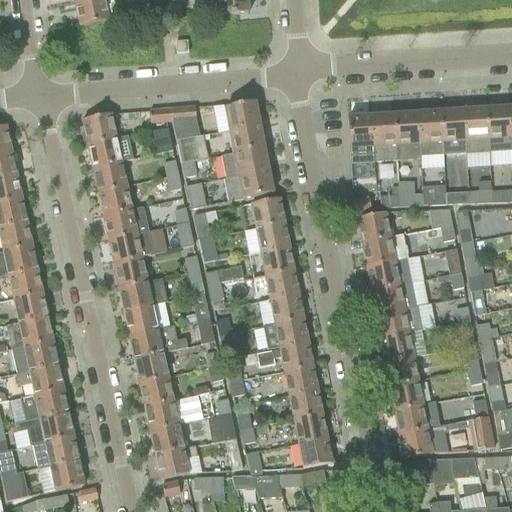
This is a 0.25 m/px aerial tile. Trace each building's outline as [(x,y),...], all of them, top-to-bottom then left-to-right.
[(102,0),(88,0),(74,3),(79,28),(107,22),(102,0)] [(245,0),(215,0),(217,17),(247,15),(245,0)] [(181,7),(164,8),(165,21),(181,20),(181,7)] [(159,21),(158,8),(143,9),(144,22),(159,21)] [(187,43),(175,44),(176,53),(176,56),(187,55),(187,54),(187,43)] [(224,110),(228,134),(258,128),(253,105),(224,110)] [(171,123),(175,143),(193,140),(198,139),(195,121),(194,109),(186,110),(170,111),(171,123)] [(505,111),(483,112),(485,142),(486,154),(509,152),(507,141),(505,111)] [(148,113),(148,114),(149,125),(165,124),(164,112),(148,113)] [(483,112),(460,113),(462,143),(463,156),(486,155),(486,154),(485,142),(483,112)] [(460,113),(438,115),(441,158),(463,156),(462,143),(460,113)] [(438,115),(415,116),(418,159),(419,159),(441,158),(438,115)] [(415,116),(393,118),(395,148),(396,163),(419,161),(419,159),(418,159),(415,116)] [(82,123),(87,148),(115,141),(110,117),(82,123)] [(372,149),(395,148),(393,118),(370,119),(372,149)] [(370,119),(347,121),(349,151),(350,167),(373,165),(372,149),(370,119)] [(0,154),(10,153),(5,130),(6,129),(6,128),(0,129),(0,154)] [(228,134),(233,156),(262,150),(258,128),(228,134)] [(167,131),(156,133),(160,156),(172,153),(167,131)] [(115,141),(87,148),(92,171),(121,165),(132,163),(127,139),(115,141)] [(193,140),(175,143),(180,166),(192,164),(197,163),(193,140)] [(220,159),(224,181),(267,173),(262,150),(233,156),(220,159)] [(0,154),(0,179),(15,177),(10,153),(0,154)] [(174,163),(161,166),(165,180),(177,178),(174,163)] [(192,164),(180,166),(183,181),(195,178),(192,164)] [(92,171),(97,195),(126,189),(121,165),(92,171)] [(267,173),(224,181),(229,204),(271,196),(267,173)] [(0,204),(20,200),(15,177),(0,179),(0,204)] [(177,178),(165,180),(168,194),(180,192),(177,178)] [(200,186),(185,189),(190,212),(205,209),(200,186)] [(390,196),(384,197),(384,211),(398,210),(398,199),(397,188),(390,189),(390,196)] [(444,188),(421,189),(422,209),(445,208),(444,196),(444,188)] [(97,195),(102,219),(131,213),(126,189),(97,195)] [(507,193),(490,194),(490,205),(507,205),(507,203),(507,193)] [(490,194),(466,195),(467,207),(490,205),(490,194)] [(466,195),(444,196),(445,208),(467,207),(466,195)] [(0,204),(0,229),(26,224),(20,200),(0,204)] [(352,204),(355,215),(370,212),(367,200),(352,204)] [(250,206),(255,231),(283,225),(278,201),(250,206)] [(171,213),(174,228),(188,225),(184,210),(171,213)] [(108,243),(146,235),(141,211),(131,213),(102,219),(108,243)] [(448,212),(427,214),(430,232),(438,230),(450,228),(451,227),(448,212)] [(465,213),(454,215),(460,246),(471,244),(465,213)] [(204,215),(191,218),(197,242),(209,240),(204,215)] [(356,221),(360,246),(389,240),(384,215),(356,221)] [(0,229),(0,244),(2,254),(31,248),(26,224),(0,229)] [(188,225),(174,228),(177,244),(191,241),(188,225)] [(255,231),(259,255),(288,249),(283,225),(255,231)] [(450,228),(438,230),(441,245),(453,243),(450,228)] [(146,235),(108,243),(113,267),(141,261),(166,255),(160,232),(146,235)] [(209,240),(197,242),(202,266),(215,263),(209,240)] [(360,246),(365,270),(394,264),(389,240),(360,246)] [(460,246),(459,247),(464,271),(476,269),(472,244),(471,244),(460,246)] [(0,279),(7,278),(36,272),(31,248),(2,254),(0,254),(0,279)] [(259,255),(264,279),(293,273),(288,249),(259,255)] [(455,252),(443,254),(448,279),(460,277),(455,252)] [(183,261),(186,275),(198,273),(195,258),(183,261)] [(113,267),(118,291),(146,285),(141,261),(113,267)] [(365,270),(370,294),(398,288),(410,286),(405,262),(394,264),(365,270)] [(240,269),(217,273),(219,285),(242,281),(240,269)] [(7,278),(13,302),(41,296),(36,272),(7,278)] [(198,273),(186,275),(192,300),(203,297),(204,297),(198,273)] [(217,273),(204,276),(210,304),(223,302),(219,285),(217,273)] [(269,303),(297,297),(293,273),(264,279),(269,303)] [(490,276),(466,280),(469,295),(480,293),(492,290),(490,276)] [(448,279),(436,281),(437,286),(449,284),(450,293),(462,291),(460,277),(448,279)] [(146,285),(118,291),(123,315),(152,308),(165,306),(160,282),(146,285)] [(370,294),(374,317),(403,312),(415,310),(410,286),(398,288),(370,294)] [(480,293),(469,295),(473,319),(484,316),(480,293)] [(13,302),(18,326),(46,320),(41,296),(13,302)] [(192,300),(191,300),(196,323),(208,320),(203,297),(192,300)] [(269,303),(274,327),(302,321),(297,297),(269,303)] [(123,315),(128,338),(157,332),(152,308),(123,315)] [(403,312),(374,317),(379,341),(408,336),(421,333),(416,309),(415,310),(403,312)] [(466,310),(453,312),(456,327),(458,327),(468,325),(466,310)] [(18,326),(23,350),(52,344),(46,320),(18,326)] [(227,321),(215,323),(217,338),(230,335),(227,321)] [(267,353),(278,351),(307,345),(302,321),(274,327),(263,329),(267,353)] [(460,340),(452,342),(454,352),(459,351),(473,348),(468,325),(458,327),(460,340)] [(475,328),(474,328),(477,343),(490,341),(487,326),(475,328)] [(210,328),(198,331),(202,347),(213,344),(210,328)] [(133,362),(162,356),(185,351),(187,351),(185,342),(175,345),(172,329),(157,332),(128,338),(133,362)] [(230,335),(217,338),(220,353),(233,350),(230,335)] [(379,341),(384,365),(412,360),(408,336),(379,341)] [(490,341),(477,343),(482,367),(494,364),(490,341)] [(12,352),(17,376),(57,368),(52,344),(23,350),(12,352)] [(279,352),(243,360),(244,368),(257,365),(258,371),(273,368),(272,362),(280,360),(283,375),(312,369),(307,345),(278,351),(279,352)] [(216,355),(204,358),(207,371),(219,369),(216,355)] [(133,362),(139,386),(167,380),(162,356),(133,362)] [(476,357),(463,360),(466,374),(479,372),(476,357)] [(384,365),(388,389),(417,384),(412,360),(384,365)] [(31,386),(34,398),(62,391),(57,368),(17,376),(19,389),(31,386)] [(219,369),(207,371),(210,385),(222,382),(219,369)] [(237,369),(225,372),(228,386),(229,386),(240,383),(237,369)] [(283,375),(288,399),(316,393),(312,369),(283,375)] [(479,372),(466,374),(469,388),(482,386),(479,372)] [(496,373),(484,376),(487,391),(499,389),(496,373)] [(139,386),(144,410),(172,404),(167,380),(139,386)] [(229,386),(228,386),(231,400),(232,400),(233,400),(244,397),(240,383),(229,386)] [(388,389),(393,413),(422,408),(417,384),(388,389)] [(499,389),(487,391),(492,415),(504,413),(499,389)] [(19,401),(24,425),(67,415),(62,391),(34,398),(19,401)] [(288,399),(293,423),(321,417),(316,393),(288,399)] [(226,401),(215,403),(219,419),(229,417),(226,401)] [(144,410),(149,434),(177,428),(172,404),(144,410)] [(422,408),(393,413),(398,437),(438,429),(434,405),(422,408)] [(495,439),(507,437),(510,436),(505,413),(504,413),(492,415),(491,415),(495,439)] [(29,449),(32,448),(72,439),(67,415),(24,425),(14,427),(16,435),(26,433),(29,449)] [(248,416),(236,419),(239,433),(251,431),(248,416)] [(229,417),(219,419),(223,439),(234,437),(229,417)] [(293,423),(297,447),(326,441),(321,417),(293,423)] [(468,422),(474,453),(492,450),(486,418),(468,422)] [(149,434),(154,458),(183,452),(177,428),(149,434)] [(438,429),(398,437),(403,462),(422,458),(431,456),(447,455),(442,429),(438,429)] [(251,431),(239,433),(242,447),(254,445),(251,431)] [(507,437),(495,439),(498,453),(510,451),(507,437)] [(37,472),(49,469),(78,463),(72,439),(32,448),(37,472)] [(326,441),(297,447),(302,471),(331,466),(326,441)] [(241,471),(234,442),(224,444),(231,473),(241,471)] [(183,452),(154,458),(159,482),(188,476),(185,462),(196,459),(194,449),(183,452)] [(10,452),(0,454),(0,471),(2,479),(15,477),(10,452)] [(250,479),(254,479),(261,479),(256,454),(245,456),(250,479)] [(510,459),(496,460),(496,472),(510,471),(510,459)] [(496,460),(480,461),(481,472),(496,472),(496,460)] [(472,461),(450,463),(450,472),(452,478),(476,478),(472,461)] [(78,463),(49,469),(54,494),(83,487),(78,463)] [(404,468),(408,491),(431,487),(426,463),(404,468)] [(450,472),(450,463),(428,464),(433,487),(451,483),(450,478),(452,478),(450,472)] [(348,480),(345,469),(330,472),(332,484),(348,480)] [(15,477),(2,479),(7,503),(27,498),(22,475),(18,476),(15,477)] [(316,475),(301,477),(301,488),(302,488),(318,485),(316,475)] [(301,477),(282,478),(283,489),(301,488),(301,477)] [(276,478),(261,479),(254,479),(254,490),(257,501),(281,500),(278,489),(277,489),(276,478)] [(239,480),(230,480),(233,492),(255,491),(254,490),(254,479),(250,479),(239,480)] [(209,480),(192,480),(192,493),(209,493),(209,480)] [(222,480),(209,480),(209,493),(209,496),(209,503),(222,503),(222,480)] [(161,488),(163,499),(179,496),(176,484),(161,488)] [(97,501),(95,491),(79,494),(81,504),(97,501)] [(66,497),(50,501),(52,511),(68,507),(66,497)] [(46,511),(52,511),(50,501),(35,504),(36,511),(46,511)] [(448,511),(448,503),(437,504),(438,511),(448,511)]
